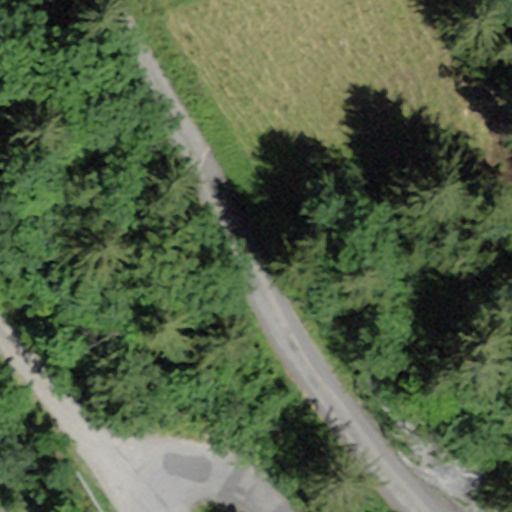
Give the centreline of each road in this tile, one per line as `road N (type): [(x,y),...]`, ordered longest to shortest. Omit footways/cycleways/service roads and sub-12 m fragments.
road 1 (unclassified): [(109,0),(306,364),(421,511)]
road 2 (unclassified): [(159,495),(99,445),(0,318)]
road 3 (unclassified): [(275,511),(237,484),(202,475),(183,475),(159,495)]
